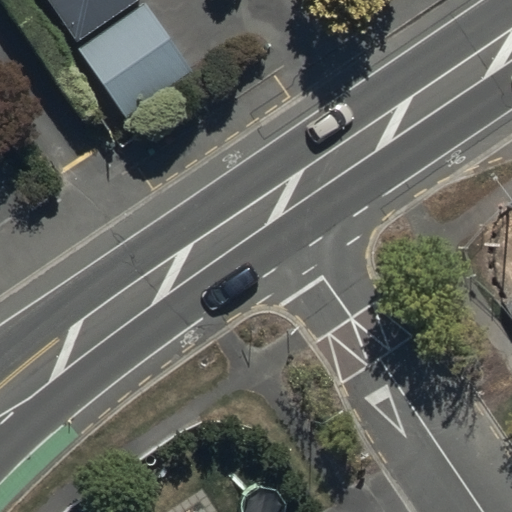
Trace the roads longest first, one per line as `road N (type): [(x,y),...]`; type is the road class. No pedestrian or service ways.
road 1 (residential): [(272,205),(479,511)]
road 2 (secondary): [(272,205),(0,399)]
road 3 (secondary): [(511,45),(272,205)]
